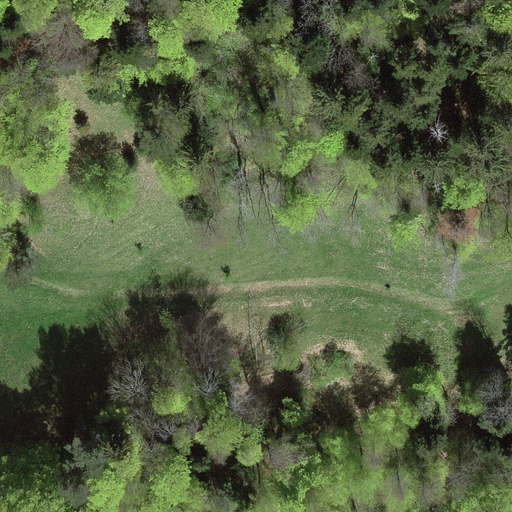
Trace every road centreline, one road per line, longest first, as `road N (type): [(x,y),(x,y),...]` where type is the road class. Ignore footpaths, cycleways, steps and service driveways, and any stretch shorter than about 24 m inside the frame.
road 1 (track): [(0,274),(102,296),(366,287),(494,332)]
road 2 (track): [(511,282),(481,362),(391,511)]
road 3 (track): [(78,0),(112,41),(142,50),(190,43),(228,0)]
